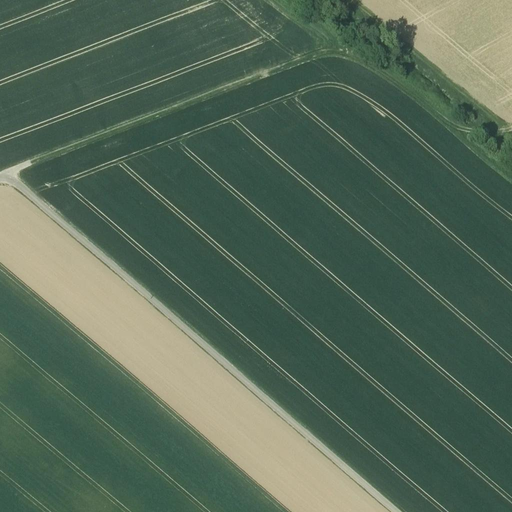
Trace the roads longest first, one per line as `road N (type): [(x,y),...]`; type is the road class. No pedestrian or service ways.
road 1 (track): [(10,182),(343,58),(393,80),(459,129),(511,137)]
road 2 (track): [(0,187),(10,182),(394,511)]
road 3 (track): [(511,131),(349,0)]
